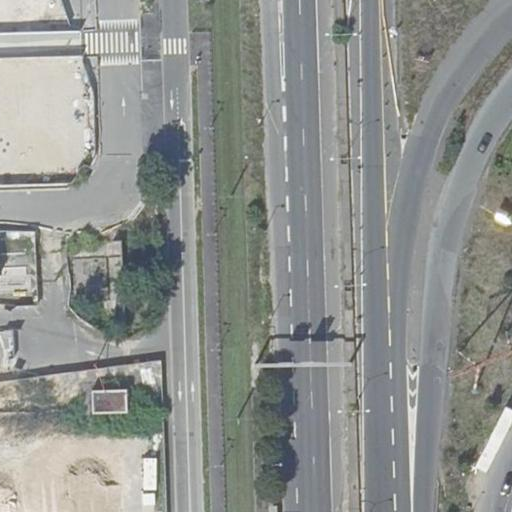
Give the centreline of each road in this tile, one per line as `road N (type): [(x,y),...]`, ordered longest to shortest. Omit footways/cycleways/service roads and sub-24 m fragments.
road 1 (unclassified): [(383,469),(403,224),(417,168),(469,54),(511,10)]
road 2 (trunk): [(383,469),(372,0)]
road 3 (trunk): [(426,511),(446,231),(475,151),(511,94)]
road 4 (unclassified): [(271,0),(282,264),(315,413)]
road 5 (primary): [(302,0),(315,413)]
